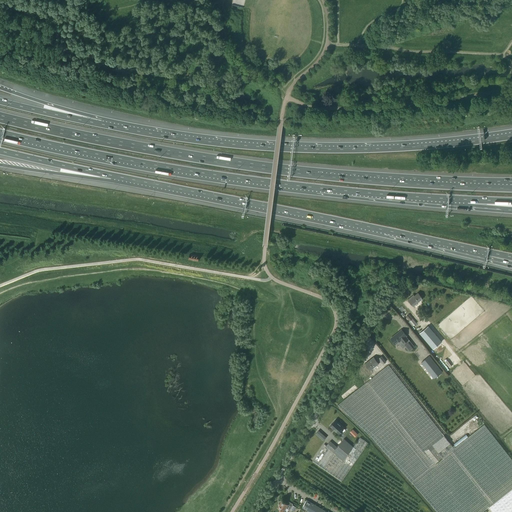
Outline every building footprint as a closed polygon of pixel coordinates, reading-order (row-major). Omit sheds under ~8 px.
[(423,294),(420,296),(418,293),(412,298),(411,297),(408,300),(413,306),(421,299),(424,302),(427,299),(423,294)] [(433,349),(441,342),(428,326),(420,333),(433,349)] [(405,336),(406,336),(402,330),(391,338),(396,344),(398,342),(403,348),(405,346),(409,350),(414,347),(410,342),(409,342),(408,340),(405,336)] [(378,357),(375,359),(373,357),(365,364),(370,370),(378,364),(378,363),(381,361),(383,364),(385,361),(381,356),(378,358),(378,357)] [(434,378),(442,372),(429,356),(421,362),(434,378)] [(454,448),(444,436),(388,365),(337,405),(370,436),(411,482),(437,511),(482,511),(488,508),(511,488),(511,460),(484,425),(454,448)] [(330,426),(338,434),(344,428),(335,420),(330,426)] [(359,437),(353,447),(343,461),(333,452),(324,444),(312,461),(342,481),(368,443),(359,437)] [(343,461),(353,447),(344,439),(333,452),(343,461)] [(511,511),(511,488),(488,508),(491,511),(511,511)] [(326,511),(306,500),(302,508),(309,511),(326,511)] [(280,509),(278,511),(286,511),(288,510),(289,510),(292,504),(288,502),(287,504),(282,501),(277,508),(280,509)]
